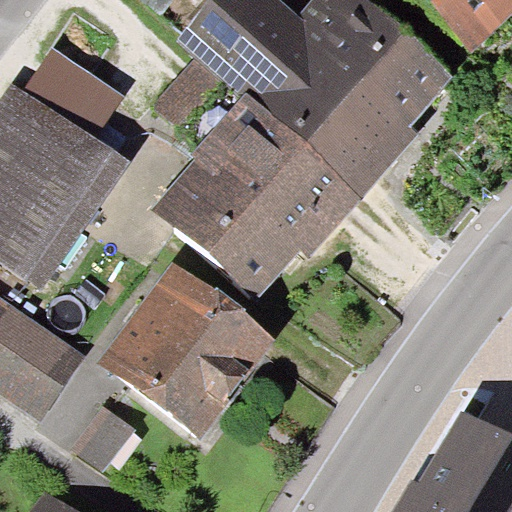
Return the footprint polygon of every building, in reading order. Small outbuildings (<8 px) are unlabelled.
[(511,0),(372,0),(457,78),(511,18),(511,0)] [(237,119),(225,134),(333,218),(435,88),(327,4),(289,53),(228,4),(175,71),(237,119)] [(0,116),(0,287),(23,302),(101,182),(0,116)] [(333,218),(225,134),(141,242),(241,320),(262,293),(269,299),(333,218)] [(248,352),(167,292),(82,405),(95,414),(128,439),(163,465),(248,352)] [(0,314),(0,408),(29,428),(72,361),(0,314)] [(128,439),(95,414),(66,452),(100,477),(128,439)] [(511,511),(511,458),(461,428),(411,511),(511,511)]
